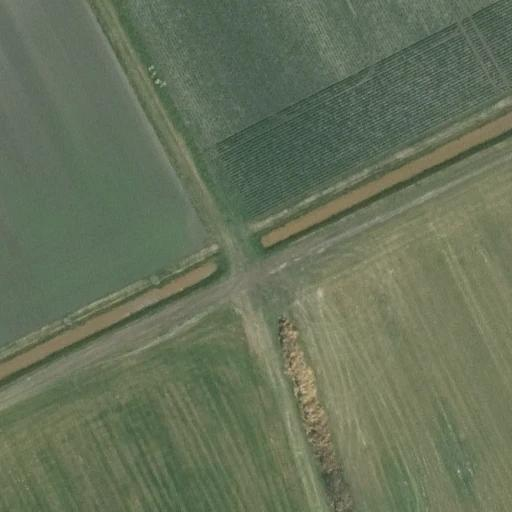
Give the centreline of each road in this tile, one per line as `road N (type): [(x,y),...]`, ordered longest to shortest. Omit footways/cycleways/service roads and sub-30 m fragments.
road 1 (track): [(0,398),(511,145)]
road 2 (track): [(231,282),(226,248),(102,0)]
